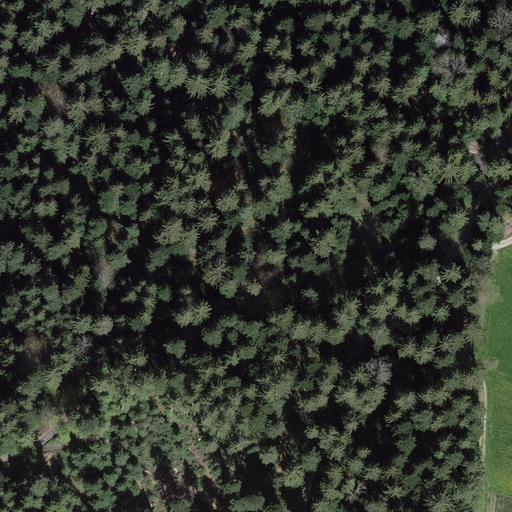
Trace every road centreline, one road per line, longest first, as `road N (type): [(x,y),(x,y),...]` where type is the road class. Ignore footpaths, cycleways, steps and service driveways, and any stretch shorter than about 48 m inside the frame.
road 1 (track): [(405,301),(298,307),(215,323),(130,364),(46,437),(0,458)]
road 2 (track): [(405,301),(341,377),(302,511)]
road 3 (track): [(511,151),(448,260),(405,301)]
